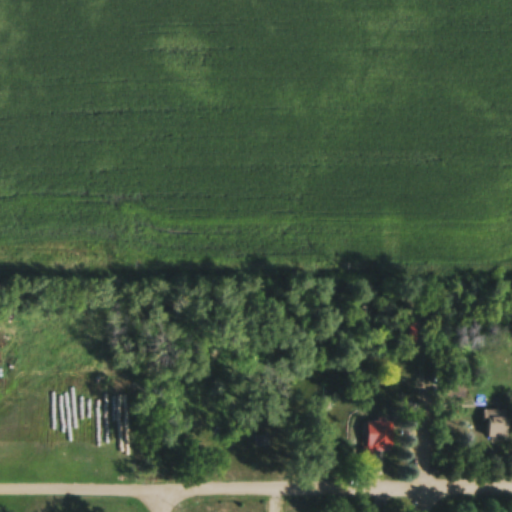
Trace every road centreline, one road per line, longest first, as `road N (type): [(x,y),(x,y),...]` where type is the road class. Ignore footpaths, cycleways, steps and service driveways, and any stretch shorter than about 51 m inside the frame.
road 1 (residential): [(0,495),(511,489)]
road 2 (residential): [(417,511),(425,343)]
